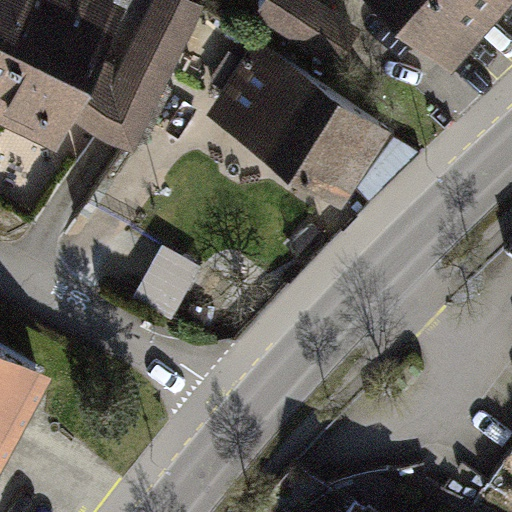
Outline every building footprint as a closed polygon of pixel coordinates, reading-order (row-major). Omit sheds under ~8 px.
[(0,0),(0,112),(62,142),(74,116),(102,57),(129,0),(0,0)] [(151,0),(120,64),(102,57),(74,116),(137,142),(204,2),(199,0),(151,0)] [(359,23),(323,0),(267,0),(255,19),(330,67),(359,23)] [(511,0),(379,0),(400,17),(458,68),(511,4),(511,0)] [(399,124),(261,32),(208,110),(277,156),(346,202),(399,124)] [(0,473),(33,416),(62,366),(0,332),(0,473)] [(386,511),(382,509),(363,495),(350,511),(386,511)]
